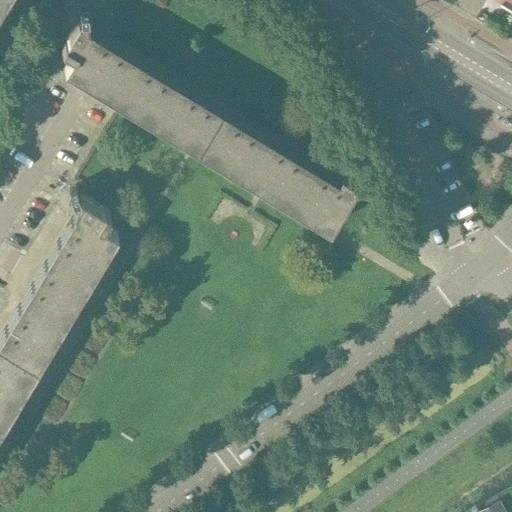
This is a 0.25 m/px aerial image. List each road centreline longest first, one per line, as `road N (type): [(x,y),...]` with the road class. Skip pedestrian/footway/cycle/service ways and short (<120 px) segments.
road 1 (tertiary): [(155,511),(468,276)]
road 2 (unclassified): [(468,276),(350,0)]
road 3 (tertiary): [(360,0),(511,103)]
road 4 (tertiary): [(511,77),(374,0)]
